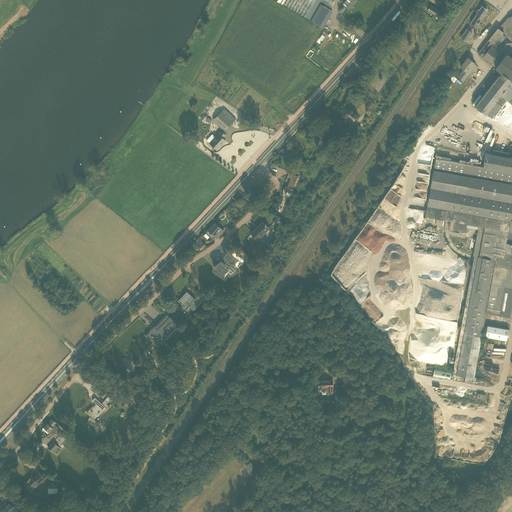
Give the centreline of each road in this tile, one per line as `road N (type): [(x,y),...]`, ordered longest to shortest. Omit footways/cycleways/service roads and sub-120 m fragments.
road 1 (residential): [(0,469),(85,365),(272,193),(275,180),(258,163)]
road 2 (secondary): [(0,442),(258,163)]
road 3 (secondary): [(258,163),(406,0)]
road 4 (track): [(360,511),(307,446),(300,380)]
